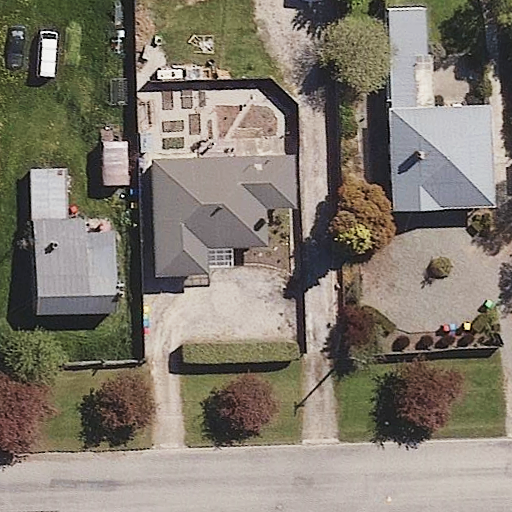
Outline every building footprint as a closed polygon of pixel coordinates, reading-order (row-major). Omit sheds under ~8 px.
[(420,4),(379,6),(381,60),(422,59),(420,4)] [(491,106),(384,104),(383,209),(490,210),(491,106)] [(123,140),(98,140),(100,186),(124,185),(123,140)] [(291,157),(148,160),(150,277),(234,276),(233,245),(286,244),(286,222),(268,223),(267,210),(292,209),(291,157)] [(31,298),(115,295),(111,214),(62,216),(61,172),(49,173),(49,163),(26,164),(31,298)]
